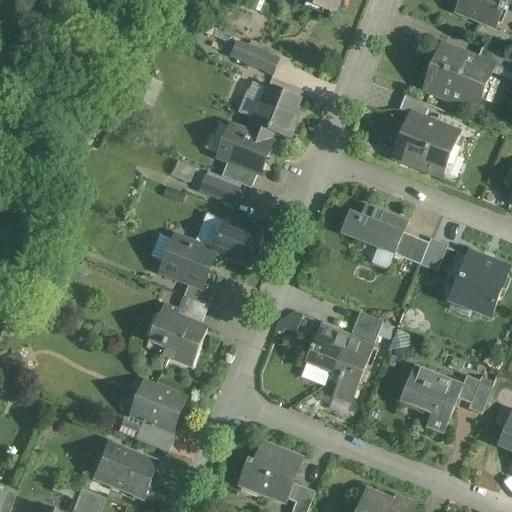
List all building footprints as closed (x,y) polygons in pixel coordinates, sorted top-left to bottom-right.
[(297,0),(336,15),(341,1),(339,0),(297,0)] [(461,0),(456,15),(482,25),(484,20),(496,25),(501,12),(504,13),(509,0),(461,0)] [(480,61),(443,47),(426,91),(478,112),(495,70),(496,67),(480,61)] [(281,61),(250,48),(244,62),(275,75),(281,61)] [(511,58),(485,48),(480,61),(496,67),(495,70),(511,76),(511,58)] [(300,98),(270,87),(252,135),(271,142),(271,140),(266,130),(267,128),(290,137),(295,124),(291,122),(300,98)] [(430,107),(406,97),(400,112),(411,116),(412,115),(425,120),(430,107)] [(425,120),(412,115),(411,116),(394,160),(443,179),(460,134),(425,120)] [(252,135),(236,129),(224,160),(231,163),(260,174),(261,175),(273,143),(271,142),(252,135)] [(260,174),(231,163),(225,179),(254,190),(260,174)] [(240,192),(207,178),(201,192),(235,206),(240,192)] [(408,223),(367,207),(363,218),(352,213),(343,236),(395,256),(404,234),(408,223)] [(247,231),(226,222),(214,254),(249,268),(263,231),(249,226),(247,231)] [(430,245),(404,234),(395,256),(421,267),(430,245)] [(214,254),(176,239),(163,272),(190,283),(204,288),(205,286),(217,255),(214,254)] [(448,247),(432,240),(430,245),(421,267),(438,274),(448,247)] [(511,271),(471,255),(454,298),(456,299),(459,292),(476,299),(473,309),(494,317),(511,271)] [(204,288),(190,283),(185,297),(209,307),(216,290),(205,286),(204,288)] [(209,307),(185,297),(179,310),(177,316),(202,326),(209,307)] [(202,326),(177,316),(179,310),(166,304),(148,347),(196,367),(211,330),(202,326)] [(385,322),(363,313),(358,324),(381,333),(385,322)] [(381,333),(358,324),(354,334),(377,344),(381,333)] [(352,340),(324,329),(311,362),(339,373),(352,340)] [(375,349),(352,340),(339,373),(345,376),(337,395),(354,401),(375,349)] [(464,385),(417,366),(403,399),(435,412),(429,426),(446,433),(461,398),(466,386),(464,385)] [(483,380),(469,374),(464,385),(466,386),(461,398),(474,403),(482,383),(483,380)] [(496,381),(485,376),(483,380),(482,383),(494,387),(496,381)] [(187,399),(145,383),(132,417),(144,422),(174,433),(175,432),(187,399)] [(474,403),(472,408),(484,412),(494,387),(482,383),(474,403)] [(511,419),(501,447),(511,451),(511,419)] [(174,433),(144,422),(137,441),(170,454),(178,434),(175,432),(174,433)] [(138,456),(106,443),(96,469),(123,480),(119,490),(145,501),(152,484),(130,475),(138,456)] [(299,459),(263,444),(256,462),(250,460),(241,482),(262,490),(261,494),(293,506),(294,503),(300,487),(289,483),(299,459)] [(160,465),(138,456),(130,475),(152,484),(160,465)] [(300,487),(294,503),(297,504),(293,511),(308,511),(316,493),(300,487)] [(0,494),(1,495),(0,497),(0,511),(8,511),(16,493),(2,488),(0,491),(0,494)] [(81,491),(72,511),(85,511),(92,495),(81,491)] [(394,501),(366,491),(359,509),(365,511),(413,511),(416,505),(395,498),(394,501)] [(100,511),(105,500),(92,495),(85,511),(100,511)]
